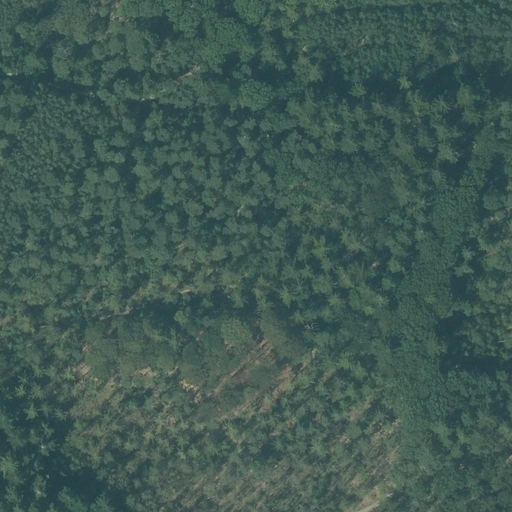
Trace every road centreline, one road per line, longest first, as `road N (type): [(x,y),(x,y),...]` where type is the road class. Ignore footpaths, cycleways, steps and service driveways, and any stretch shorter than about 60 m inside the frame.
road 1 (track): [(0,352),(212,310),(404,332)]
road 2 (track): [(455,183),(402,157),(341,155),(263,96),(186,63)]
road 3 (track): [(0,78),(148,98),(233,0)]
road 4 (track): [(423,271),(455,183),(511,73)]
road 5 (track): [(445,511),(407,424),(404,332)]
road 6 (track): [(0,400),(125,511)]
road 7 (unknown): [(511,454),(494,468),(426,476),(360,511)]
